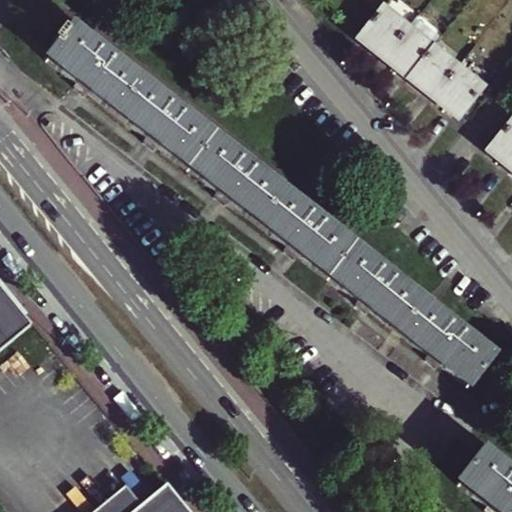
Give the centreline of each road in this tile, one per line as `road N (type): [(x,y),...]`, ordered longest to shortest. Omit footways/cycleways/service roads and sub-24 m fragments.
road 1 (primary): [(312,511),(0,126)]
road 2 (residential): [(265,0),(511,295)]
road 3 (primary): [(0,215),(243,511)]
